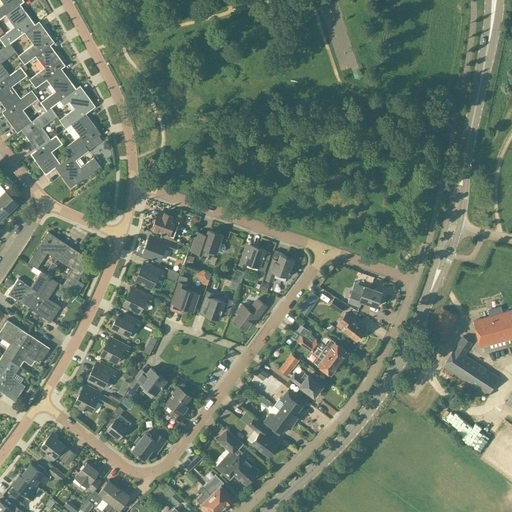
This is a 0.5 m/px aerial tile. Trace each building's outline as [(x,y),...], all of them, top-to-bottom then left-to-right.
[(2,0),(4,3),(0,5),(0,19),(6,15),(21,3),(25,0),(2,0)] [(21,3),(6,15),(15,26),(0,36),(0,37),(6,46),(10,43),(25,32),(36,23),(21,3)] [(36,23),(25,32),(34,43),(18,55),(25,64),(32,58),(51,44),(56,41),(40,20),(36,23)] [(6,46),(0,50),(0,81),(10,75),(2,62),(17,51),(10,43),(6,46)] [(34,61),(39,58),(45,67),(30,78),(36,87),(48,78),(62,68),(67,65),(51,44),(32,58),(34,61)] [(10,75),(0,81),(0,98),(7,108),(21,98),(13,86),(28,75),(25,70),(28,68),(25,64),(10,75)] [(62,68),(48,78),(56,90),(41,101),(48,110),(52,107),(61,100),(77,88),(62,68)] [(77,88),(61,100),(65,105),(72,99),(78,106),(61,119),(67,127),(72,124),(87,113),(97,106),(81,85),(77,88)] [(33,89),(21,98),(7,108),(3,111),(19,132),(22,129),(33,121),(24,109),(39,97),(33,89)] [(33,121),(22,129),(37,149),(52,139),(43,127),(58,115),(52,107),(48,110),(33,121)] [(87,113),(72,124),(81,136),(66,147),(72,156),(86,146),(103,134),(87,113)] [(57,134),(52,139),(37,149),(32,153),(48,174),(57,167),(61,163),(53,151),(64,143),(57,134)] [(72,156),(61,163),(57,167),(72,187),(102,165),(95,157),(80,168),(75,161),(89,150),(86,146),(72,156)] [(5,190),(5,191),(0,186),(0,203),(8,212),(17,203),(5,190)] [(0,220),(8,212),(0,203),(0,220)] [(173,241),(178,225),(181,218),(165,212),(163,218),(157,216),(153,229),(163,233),(161,237),(173,241)] [(209,230),(208,234),(196,231),(190,251),(202,255),(204,248),(216,252),(217,251),(221,253),(224,251),(226,247),(224,244),(220,242),(222,235),(209,230)] [(60,261),(70,246),(49,232),(29,263),(38,269),(48,253),(60,261)] [(178,245),(172,242),(156,237),(154,243),(148,241),(144,253),(161,260),(165,248),(175,252),(178,245)] [(260,268),(266,250),(252,245),(250,251),(245,249),(239,266),(246,268),(247,264),(260,268)] [(70,246),(60,261),(73,269),(63,285),(78,295),(85,284),(79,280),(92,260),(70,246)] [(281,255),(279,261),(272,259),(265,280),(273,283),(276,273),(288,277),(294,259),(281,255)] [(162,278),(162,277),(165,272),(150,265),(148,270),(142,267),(136,279),(153,287),(158,276),(162,278)] [(176,280),(180,272),(170,268),(166,276),(176,280)] [(237,268),(230,287),(238,290),(245,270),(237,268)] [(202,270),(200,275),(204,281),(209,282),(212,274),(202,270)] [(29,308),(50,277),(41,271),(31,287),(18,279),(8,294),(29,308)] [(177,282),(179,282),(172,304),(178,306),(176,311),(177,310),(182,311),(185,310),(186,308),(193,311),(199,293),(184,289),(188,278),(180,275),(177,282)] [(50,277),(29,308),(51,322),(61,307),(49,298),(59,283),(50,277)] [(267,291),(270,284),(264,281),(261,288),(267,291)] [(360,307),(362,301),(377,306),(382,292),(365,286),(362,294),(352,291),(348,303),(360,307)] [(150,303),(153,297),(138,289),(135,295),(129,292),(123,304),(140,313),(146,301),(150,303)] [(208,291),(203,306),(209,308),(207,315),(219,320),(225,302),(213,297),(214,293),(208,291)] [(302,309),(308,314),(321,297),(314,292),(302,309)] [(238,313),(233,320),(247,331),(250,326),(267,305),(258,298),(252,305),(253,305),(256,307),(255,309),(253,311),(249,309),(242,303),(236,312),(238,313)] [(341,313),(346,306),(334,298),(330,305),(341,313)] [(458,315),(443,308),(431,334),(447,342),(458,315)] [(511,346),(511,338),(511,339),(511,338),(511,310),(474,321),(481,347),(484,346),(486,353),(511,346)] [(346,313),(340,321),(337,325),(343,330),(356,341),(358,339),(360,339),(362,336),(362,335),(366,329),(359,324),(360,323),(353,318),(352,319),(346,313)] [(137,327),(140,321),(126,314),(123,319),(117,316),(111,329),(127,338),(133,325),(137,327)] [(11,361),(29,334),(8,320),(0,331),(0,336),(3,339),(4,337),(12,342),(3,355),(11,361)] [(51,348),(29,334),(11,361),(20,366),(28,353),(36,358),(35,360),(41,364),(51,348)] [(311,334),(307,338),(317,347),(323,351),(340,364),(344,358),(345,359),(347,356),(347,354),(348,352),(332,339),(327,346),(322,342),(316,338),(311,334)] [(145,351),(151,353),(158,337),(152,335),(145,351)] [(298,342),(313,353),(317,347),(307,338),(306,338),(306,339),(303,336),(298,342)] [(462,336),(442,367),(468,383),(476,388),(488,396),(500,378),(465,354),(473,343),(462,336)] [(127,354),(130,348),(115,340),(112,345),(107,342),(100,355),(117,364),(123,352),(127,354)] [(318,357),(314,362),(331,375),(332,373),(334,374),(336,371),(336,369),(340,364),(323,351),(318,357)] [(287,376),(300,360),(292,354),(279,370),(287,376)] [(0,360),(0,378),(11,361),(3,355),(0,360)] [(11,361),(0,378),(0,392),(1,391),(15,401),(25,386),(20,383),(19,385),(11,379),(20,366),(11,361)] [(114,378),(117,372),(102,365),(99,370),(94,368),(88,380),(104,388),(110,376),(114,378)] [(156,395),(167,380),(151,368),(144,377),(140,374),(130,386),(135,390),(140,383),(156,395)] [(260,368),(255,374),(261,379),(266,373),(260,368)] [(309,374),(304,380),(295,373),(291,378),(300,386),(299,387),(305,391),(306,390),(314,396),(318,391),(319,391),(321,389),(321,387),(322,385),(309,374)] [(119,391),(125,393),(130,381),(124,379),(119,391)] [(187,425),(182,421),(189,411),(184,407),(191,398),(177,388),(167,403),(175,409),(171,414),(180,421),(174,429),(180,434),(187,425)] [(105,394),(103,397),(89,389),(86,395),(81,392),(75,404),(91,413),(97,401),(107,406),(111,398),(105,394)] [(279,398),(274,405),(295,421),(301,414),(297,411),(304,402),(288,390),(281,400),(279,398)] [(243,405),(246,397),(237,393),(233,400),(243,405)] [(269,407),(273,403),(262,394),(258,398),(269,407)] [(119,440),(128,428),(131,424),(124,418),(127,413),(124,411),(124,410),(118,405),(107,419),(113,424),(107,432),(119,440)] [(269,412),(271,413),(263,423),(279,435),(286,426),(290,429),(295,421),(274,405),(269,412)] [(254,418),(249,425),(259,433),(252,443),(261,450),(261,452),(264,454),(267,454),(269,456),(271,453),(274,453),(277,450),(276,447),(279,444),(264,433),(268,428),(254,418)] [(245,458),(241,455),(243,453),(239,449),(244,444),(227,428),(216,440),(229,451),(215,467),(230,480),(230,479),(231,479),(235,475),(239,479),(240,479),(247,484),(254,477),(256,477),(258,474),(257,472),(259,471),(253,465),(254,462),(249,457),(245,458)] [(156,432),(152,437),(146,433),(134,451),(142,458),(143,457),(146,459),(159,443),(163,446),(167,440),(156,432)] [(56,455),(61,459),(68,464),(75,455),(50,435),(40,447),(46,452),(43,456),(51,462),(54,458),(56,455)] [(182,462),(191,470),(198,462),(189,454),(182,462)] [(87,488),(93,493),(76,511),(87,511),(94,504),(97,507),(99,504),(95,500),(99,495),(98,494),(99,493),(95,490),(102,482),(96,477),(99,473),(87,463),(79,473),(75,477),(87,487),(87,488)] [(39,464),(36,468),(31,464),(22,475),(34,484),(36,485),(40,480),(46,484),(49,479),(51,476),(45,471),(46,469),(39,464)] [(67,476),(52,465),(48,471),(62,482),(67,476)] [(189,470),(183,475),(192,485),(198,480),(189,470)] [(34,484),(22,475),(20,473),(12,483),(33,500),(37,496),(30,490),(34,484)] [(215,490),(212,487),(207,482),(203,486),(224,507),(229,503),(230,503),(233,500),(233,499),(234,497),(222,484),(223,483),(219,480),(216,479),(213,483),(214,486),(217,489),(215,490)] [(109,480),(99,493),(98,494),(99,495),(95,500),(99,504),(104,498),(109,502),(119,489),(109,480)] [(218,511),(224,507),(203,486),(199,489),(207,498),(201,504),(208,511),(218,511)] [(114,507),(110,511),(109,511),(121,511),(119,510),(130,497),(119,489),(109,502),(114,507)] [(13,503),(21,510),(25,505),(11,493),(6,498),(13,503)] [(183,500),(175,493),(170,498),(176,503),(177,503),(179,504),(183,500)] [(51,497),(47,504),(52,507),(56,500),(51,497)] [(63,506),(71,511),(75,511),(79,508),(69,500),(63,506)] [(21,511),(23,511),(21,510),(13,503),(9,508),(0,501),(0,511),(21,511)]
